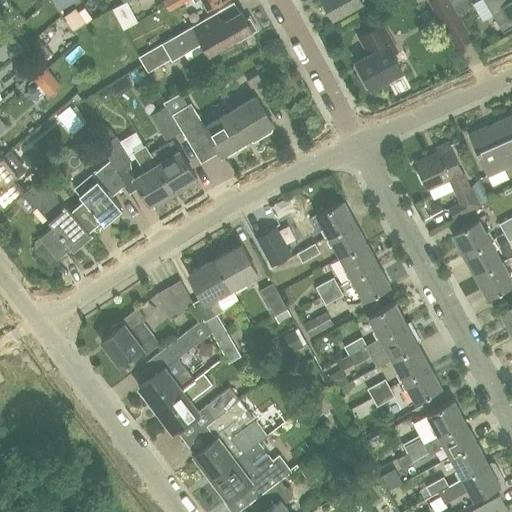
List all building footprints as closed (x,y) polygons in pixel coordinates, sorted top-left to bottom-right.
[(52,0),(58,9),(73,0),(52,0)] [(181,3),(179,0),(164,0),(165,0),(169,9),(181,3)] [(323,0),(333,18),(362,1),(361,0),(323,0)] [(472,38),(450,0),(431,0),(430,0),(457,46),(472,38)] [(511,0),(484,0),(503,32),(511,26),(511,0)] [(127,1),(112,9),(124,29),(138,21),(127,1)] [(72,28),(90,17),(82,5),(64,16),(72,28)] [(217,12),(216,11),(163,43),(173,60),(204,41),(211,52),(236,37),(238,40),(258,29),(253,20),(248,22),(241,10),(226,20),(217,18),(215,14),(217,12)] [(357,61),(357,62),(354,65),(366,87),(370,85),(371,87),(387,78),(389,82),(402,75),(400,71),(402,70),(385,39),(389,37),(382,24),(360,36),(370,54),(357,61)] [(6,43),(0,45),(0,61),(12,58),(6,43)] [(33,78),(48,95),(61,85),(47,67),(33,78)] [(231,110),(247,137),(258,131),(260,134),(264,135),(272,130),(273,126),(271,123),(273,122),(263,104),(273,98),(258,73),(247,80),(256,95),(231,110)] [(181,130),(172,113),(171,113),(166,104),(150,114),(165,139),(181,130)] [(187,104),(172,113),(183,132),(202,121),(195,108),(191,111),(187,104)] [(70,106),(58,116),(72,133),(84,123),(70,106)] [(205,126),(220,151),(221,153),(223,152),(225,155),(229,156),(237,151),(238,147),(236,144),(246,138),(247,137),(231,110),(205,125),(205,126)] [(511,114),(469,133),(487,175),(511,163),(511,114)] [(109,160),(114,168),(112,169),(113,170),(115,168),(116,170),(132,160),(117,135),(100,144),(109,160)] [(472,184),(468,186),(449,143),(438,148),(440,152),(416,162),(427,187),(450,176),(462,201),(450,208),(455,217),(480,204),(480,203),(488,198),(479,178),(472,184)] [(171,189),(156,163),(144,144),(133,151),(145,170),(134,177),(149,203),(151,201),(153,204),(156,205),(162,202),(163,198),(161,195),(171,189)] [(179,150),(156,163),(171,189),(182,183),(184,186),(187,187),(193,183),(194,180),(192,177),(194,175),(179,150)] [(24,193),(25,192),(13,179),(22,172),(5,153),(0,157),(0,204),(4,210),(15,201),(24,193)] [(120,177),(113,170),(112,169),(114,168),(109,160),(76,188),(86,199),(71,211),(89,232),(102,221),(104,224),(122,208),(112,196),(124,186),(118,179),(120,177)] [(89,232),(71,211),(42,177),(25,192),(24,193),(37,208),(39,206),(56,225),(41,238),(59,258),(81,240),(83,243),(92,235),(89,232)] [(327,235),(354,220),(342,199),(315,213),(327,235)] [(504,232),(511,227),(511,215),(499,223),(504,232)] [(464,253),(490,239),(478,218),(452,232),(464,253)] [(354,220),(327,235),(339,256),(366,241),(354,220)] [(257,236),(273,264),(290,254),(275,226),(257,236)] [(502,261),(490,239),(464,253),(476,275),(502,261)] [(378,263),(366,241),(339,256),(351,278),(378,263)] [(315,242),(297,252),(302,261),(320,251),(315,242)] [(231,287),(258,272),(242,245),(216,259),(231,287)] [(217,295),(231,287),(216,259),(190,274),(203,297),(205,301),(211,309),(221,303),(217,295)] [(511,279),(502,261),(476,275),(488,297),(511,283),(511,279)] [(390,284),(378,263),(351,278),(363,299),(390,284)] [(321,295),(338,285),(334,276),(316,286),(321,295)] [(169,316),(193,302),(180,279),(156,293),(169,316)] [(275,315),(287,308),(273,282),(260,289),(275,315)] [(343,294),(338,285),(321,295),(326,304),(343,294)] [(511,331),(511,330),(511,295),(507,298),(510,303),(499,310),(511,331)] [(394,301),(368,315),(380,337),(406,322),(394,301)] [(112,332),(102,340),(121,365),(143,348),(146,353),(160,342),(143,319),(146,317),(139,307),(110,329),(112,332)] [(310,336),(334,323),(327,310),(303,323),(310,336)] [(241,355),(217,313),(205,320),(211,331),(229,362),(241,355)] [(366,344),(365,344),(370,353),(371,355),(386,348),(391,358),(418,343),(417,342),(420,338),(416,332),(411,332),(406,322),(380,337),(366,344)] [(288,351),(303,343),(295,329),(281,337),(288,351)] [(194,379),(194,378),(178,357),(197,342),(187,330),(162,349),(171,362),(152,377),(139,386),(156,408),(181,389),(194,379)] [(365,344),(366,344),(362,336),(344,345),(349,353),(365,344)] [(418,343),(391,358),(403,379),(429,365),(418,343)] [(365,344),(349,353),(354,362),(370,353),(365,344)] [(441,386),(429,365),(403,379),(415,400),(441,386)] [(181,389),(156,408),(173,431),(198,412),(190,400),(212,383),(203,372),(194,378),(194,379),(181,389)] [(385,378),(367,388),(372,397),(390,387),(385,378)] [(239,400),(240,399),(230,386),(204,405),(215,419),(239,400)] [(390,387),(372,397),(377,405),(395,395),(390,387)] [(453,398),(427,413),(439,434),(465,420),(453,398)] [(206,425),(216,438),(194,455),(211,477),(244,452),(232,437),(254,420),(239,400),(215,419),(206,425)] [(367,402),(351,408),(355,418),(370,412),(367,402)] [(465,420),(439,434),(424,442),(429,451),(430,453),(445,445),(450,455),(477,441),(465,420)] [(407,452),(424,442),(419,433),(402,443),(407,452)] [(274,459),(259,440),(244,452),(211,477),(228,500),(240,491),(250,503),(255,500),(280,480),(280,479),(298,465),(297,463),(289,469),(279,455),(274,459)] [(488,462),(477,441),(450,455),(457,468),(462,476),(488,462)] [(424,442),(407,452),(412,461),(429,451),(424,442)] [(412,461),(407,452),(397,458),(402,466),(412,461)] [(448,485),(439,490),(445,501),(468,488),(474,499),(501,484),(500,483),(503,481),(504,478),(500,471),(496,470),(494,471),(488,462),(462,476),(448,485)] [(443,476),(426,486),(431,495),(439,490),(448,485),(443,476)] [(264,511),(262,511),(289,511),(283,503),(292,497),(280,480),(255,500),(264,511)] [(469,511),(508,511),(506,507),(499,494),(469,511)]
